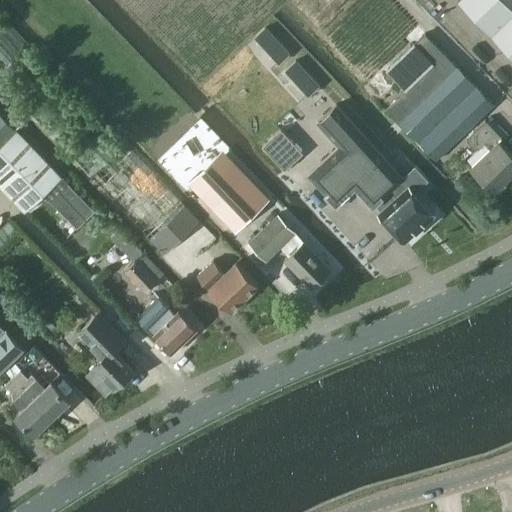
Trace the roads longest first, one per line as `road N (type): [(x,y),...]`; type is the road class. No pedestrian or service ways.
road 1 (secondary): [(19,511),(139,438),(511,269)]
road 2 (tertiary): [(360,511),(511,463)]
